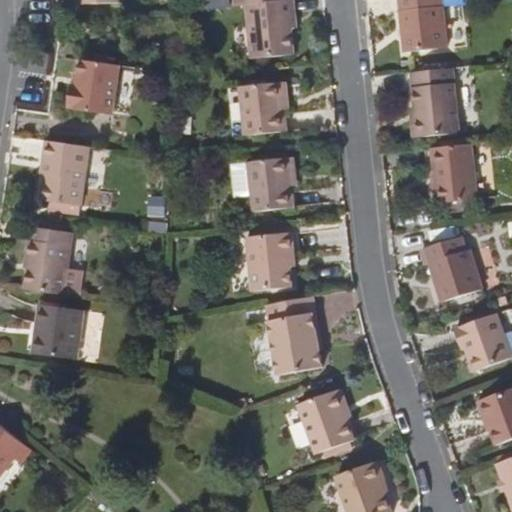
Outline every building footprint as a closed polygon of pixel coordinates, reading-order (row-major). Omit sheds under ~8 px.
[(291,0),(239,0),(240,6),(249,5),(254,60),(295,56),(293,31),(292,18),(297,17),(295,1),(292,1),(291,0)] [(442,0),(400,0),(406,52),(448,47),(442,0)] [(123,66),(83,61),(80,88),(74,88),(71,108),(77,108),(77,111),(116,118),(123,66)] [(454,69),(412,74),(416,109),(419,138),(461,134),(454,69)] [(122,80),(120,109),(134,110),(136,81),(122,80)] [(286,111),(283,83),(243,87),(248,136),(288,132),(286,111)] [(289,83),(283,83),(286,111),(292,110),(289,83)] [(413,139),(419,138),(416,109),(409,109),(413,139)] [(57,143),(47,142),(45,160),(48,160),(43,200),(54,202),(82,206),(90,148),(57,143)] [(100,186),(108,148),(96,146),(88,183),(100,186)] [(472,146),(433,150),(438,206),(441,205),(474,203),(477,203),(472,146)] [(293,208),(291,187),(288,158),(246,163),(251,213),(293,208)] [(293,158),(288,158),(291,187),(297,187),(293,158)] [(82,206),(54,202),(52,212),(80,216),(82,206)] [(475,211),(474,203),(441,205),(442,215),(475,211)] [(26,290),(63,296),(67,269),(69,270),(75,233),(34,227),(33,238),(31,238),(28,259),(31,259),(26,290)] [(287,256),(292,255),(290,235),(245,240),(251,292),(291,287),(288,266),(287,256)] [(442,305),(483,292),(471,251),(467,253),(463,238),(426,250),(442,305)] [(313,300),(267,308),(270,324),(268,324),(278,378),(322,370),(313,316),(316,316),(313,300)] [(77,361),(84,313),(40,306),(33,355),(77,361)] [(476,374),(511,360),(511,350),(500,315),(458,330),(465,351),(468,350),(476,374)] [(343,391),(337,394),(348,423),(354,421),(343,391)] [(498,447),(511,442),(511,391),(478,404),(485,423),(491,421),(495,430),(493,431),(498,447)] [(348,423),(337,394),(299,408),(317,457),(355,443),(348,423)] [(31,450),(0,426),(0,475),(13,459),(20,464),(31,450)] [(499,466),(511,461),(511,454),(497,460),(499,466)] [(511,511),(511,461),(499,466),(497,467),(503,482),(507,494),(511,508),(511,511)] [(379,464),(337,479),(338,482),(348,511),(392,511),(382,486),(386,484),(379,464)] [(501,495),(507,494),(503,482),(497,485),(501,495)]
